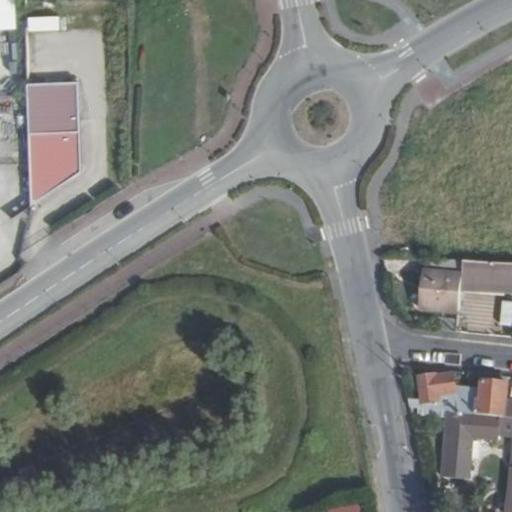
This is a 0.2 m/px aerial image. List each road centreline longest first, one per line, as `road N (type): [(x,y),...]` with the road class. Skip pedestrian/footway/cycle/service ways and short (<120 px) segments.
road 1 (tertiary): [(274,146),(0,324)]
road 2 (residential): [(332,172),(371,342)]
road 3 (residential): [(371,342),(404,511)]
road 4 (tertiary): [(511,2),(367,88)]
road 5 (residential): [(371,342),(511,358)]
